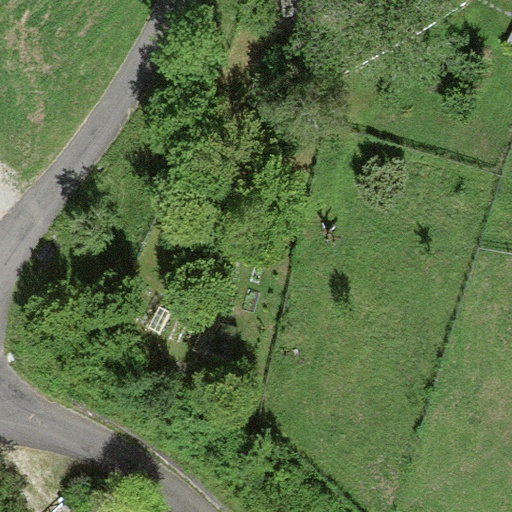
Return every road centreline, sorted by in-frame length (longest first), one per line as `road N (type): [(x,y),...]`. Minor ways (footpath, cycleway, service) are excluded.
road 1 (residential): [(0,258),(128,99),(171,0)]
road 2 (unclassified): [(179,511),(133,469),(0,413)]
